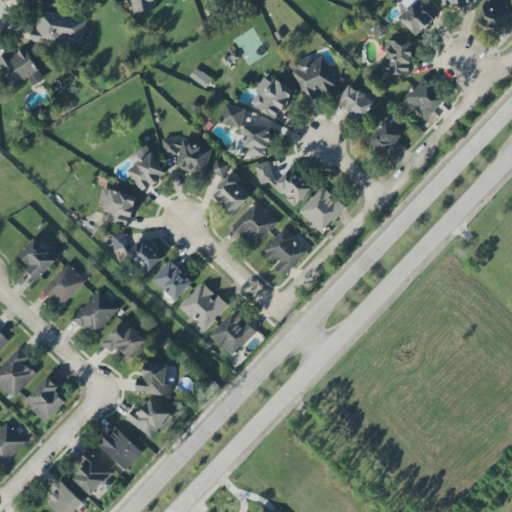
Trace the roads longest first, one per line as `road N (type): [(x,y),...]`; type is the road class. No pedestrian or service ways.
road 1 (secondary): [(511,101),(125,511)]
road 2 (secondary): [(178,511),(511,154)]
road 3 (residential): [(511,60),(276,311)]
road 4 (residential): [(0,499),(105,388)]
road 5 (residential): [(105,388),(0,286)]
road 6 (residential): [(276,311),(186,223)]
